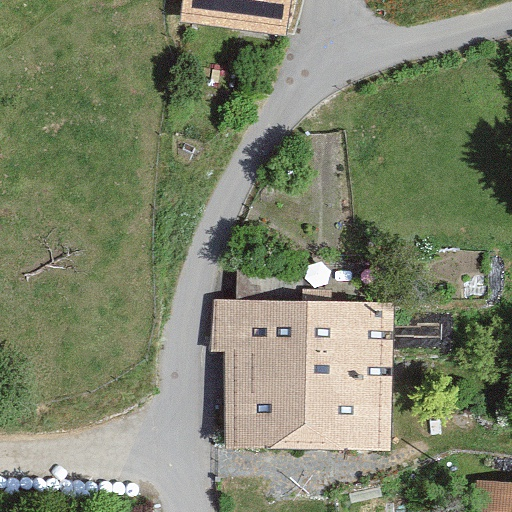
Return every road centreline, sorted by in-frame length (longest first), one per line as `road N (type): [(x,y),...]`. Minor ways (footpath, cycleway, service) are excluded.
road 1 (residential): [(193,511),(187,428),(209,243),(256,148),(306,79)]
road 2 (residential): [(511,13),(306,79)]
